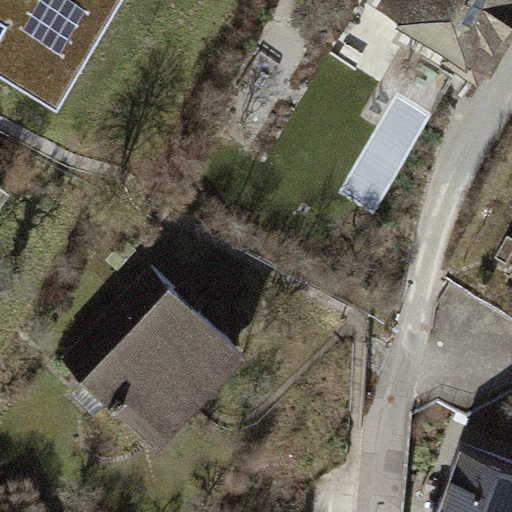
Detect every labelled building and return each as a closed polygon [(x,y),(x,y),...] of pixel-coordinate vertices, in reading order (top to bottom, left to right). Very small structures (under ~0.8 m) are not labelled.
[(122,0),(0,0),(0,62),(65,100),(122,0)] [(511,48),(511,0),(390,0),(387,6),(499,71),(511,48)] [(355,186),(385,203),(434,118),(404,100),(355,186)] [(0,168),(0,195),(8,171),(0,168)] [(162,257),(65,350),(162,442),(255,355),(162,257)] [(511,511),(511,455),(473,442),(450,511),(511,511)]
